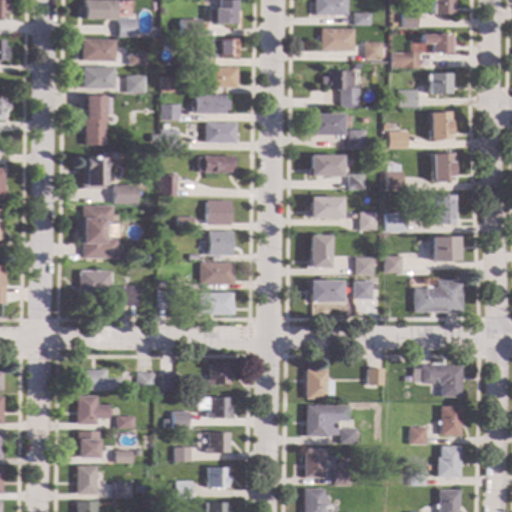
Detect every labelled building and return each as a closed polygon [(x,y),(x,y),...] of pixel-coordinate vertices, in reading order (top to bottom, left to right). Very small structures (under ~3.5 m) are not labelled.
[(108,15),(103,15),(103,21),(81,20),(81,0),(108,1),(108,15)] [(343,0),(344,16),(311,17),(311,0),(343,0)] [(450,0),(450,15),(429,15),(429,0),(450,0)] [(234,26),(205,25),(205,8),(215,8),(216,1),(235,2),(234,26)] [(366,14),(366,27),(349,26),(350,14),(366,14)] [(415,29),(399,29),(400,14),(415,14),(415,29)] [(133,39),(115,39),(115,20),(133,20),(133,39)] [(201,21),(201,36),(175,35),(175,20),(201,21)] [(350,52),(317,52),(317,30),(350,30),(350,52)] [(449,55),(428,55),(428,45),(418,45),(418,35),(449,36),(449,55)] [(234,59),(211,59),(211,56),(207,55),(207,40),(234,40),(234,59)] [(111,62),(78,61),(79,41),(112,41),(111,62)] [(379,61),(360,61),(360,43),(379,43),(379,61)] [(416,69),(386,68),(386,55),(400,55),(400,52),(416,53),(416,69)] [(142,67),(124,66),(124,55),(143,55),(142,67)] [(199,66),(182,66),(182,55),(199,55),(199,66)] [(110,90),(79,90),(80,68),(111,68),(110,90)] [(234,89),(203,89),(204,69),(234,69),(234,89)] [(350,89),(355,89),(355,106),(336,106),(336,91),(325,91),(325,85),(318,85),(318,78),(325,78),(325,73),(350,72),(350,89)] [(447,97),(424,97),(425,74),(447,75),(447,97)] [(140,94),(121,94),(122,77),(140,78),(140,94)] [(175,95),(156,94),(157,77),(175,77),(175,95)] [(414,108),(394,108),(394,91),(414,91),(414,108)] [(222,114),(190,114),(190,112),(187,112),(187,102),(190,102),(190,96),(222,96),(222,114)] [(100,99),(108,99),(108,116),(99,115),(99,120),(101,120),(101,146),(80,146),(81,97),(100,97),(100,99)] [(176,122),(157,122),(157,106),(176,106),(176,122)] [(449,140),(430,142),(430,140),(426,141),(425,113),(448,112),(449,140)] [(339,136),(306,136),(306,115),(339,115),(339,136)] [(232,145),(201,145),(201,124),(232,125),(232,145)] [(362,149),(344,149),(344,131),(362,131),(362,149)] [(175,150),(156,149),(156,132),(175,132),(175,150)] [(404,133),(404,150),(385,149),(385,133),(404,133)] [(452,182),(442,182),(442,184),(432,184),(432,183),(428,183),(427,155),(451,154),(452,182)] [(338,177),(306,178),(306,157),(337,156),(338,177)] [(232,174),(194,173),(195,158),(232,158),(232,174)] [(397,173),(399,173),(399,193),(381,192),(382,166),(397,166),(397,173)] [(102,187),(80,187),(80,171),(84,171),(84,167),(102,168),(102,187)] [(173,198),(156,197),(156,175),(173,175),(173,198)] [(361,192),(344,192),(344,175),(360,175),(361,192)] [(132,205),(108,205),(109,186),(132,186),(132,205)] [(453,225),(430,225),(429,196),(451,195),(453,225)] [(338,219),(305,219),(305,199),(338,199),(338,219)] [(228,215),(230,215),(230,224),(227,224),(227,226),(203,226),(203,202),(228,203),(228,215)] [(109,216),(113,216),(113,222),(108,222),(108,224),(101,224),(100,240),(113,240),(113,260),(77,259),(78,208),(109,208),(109,216)] [(372,232),(355,232),(355,214),(372,214),(372,232)] [(399,233),(379,233),(380,214),(399,215),(399,233)] [(190,231),(173,231),(173,218),(190,218),(190,231)] [(229,258),(204,258),(204,233),(229,233),(229,258)] [(326,270),(305,270),(305,236),(326,236),(326,270)] [(455,261),(428,262),(427,238),(454,237),(455,261)] [(163,251),(163,260),(154,260),(155,251),(163,251)] [(397,275),(379,275),(380,257),(397,257),(397,275)] [(369,276),(350,277),(350,259),(369,259),(369,276)] [(230,275),(231,275),(231,287),(196,286),(196,263),(230,264),(230,275)] [(107,294),(95,294),(95,304),(75,304),(75,272),(107,272),(107,294)] [(337,303),(305,303),(304,282),(337,282),(337,303)] [(458,313),(409,314),(409,289),(433,289),(433,282),(458,282),(458,313)] [(368,300),(350,301),(350,283),(368,283),(368,300)] [(136,307),(116,307),(116,288),(136,288),(136,307)] [(169,308),(153,307),(153,291),(170,292),(169,308)] [(229,305),(231,305),(231,317),(195,317),(196,293),(229,294),(229,305)] [(227,386),(203,385),(203,380),(206,380),(206,365),(227,365),(227,386)] [(457,399),(437,399),(437,386),(416,386),(416,384),(408,384),(408,369),(417,369),(417,367),(458,367),(457,399)] [(380,387),(363,387),(363,369),(379,369),(381,369),(380,387)] [(102,379),(118,379),(118,392),(73,392),(74,371),(102,372),(102,379)] [(323,382),(330,382),(330,399),(323,399),(323,400),(301,400),(302,371),(323,371),(323,382)] [(151,392),(133,392),(133,374),(150,374),(151,374),(151,392)] [(174,392),(158,392),(158,375),(174,376),(174,392)] [(375,401),(363,400),(363,393),(375,393),(375,401)] [(93,406),(105,406),(105,420),(94,420),(94,426),(73,426),(73,397),(93,397),(93,406)] [(226,419),(202,419),(202,414),(205,414),(205,397),(227,398),(226,419)] [(345,423),(334,423),(334,436),(325,436),(325,438),(302,438),(303,406),(345,407),(345,423)] [(457,437),(437,437),(437,407),(457,407),(457,437)] [(186,430),(168,429),(169,413),(186,413),(186,430)] [(130,430),(113,430),(113,417),(130,417),(130,430)] [(352,446),(335,445),(336,429),(352,430),(352,446)] [(422,446),(405,446),(405,429),(423,429),(422,446)] [(95,459),(73,459),(73,432),(95,433),(95,459)] [(226,454),(201,453),(201,448),(204,449),(204,433),(226,433),(226,454)] [(456,479),(433,479),(433,459),(436,459),(436,447),(457,448),(456,479)] [(188,463),(170,463),(171,448),(188,448),(188,463)] [(321,479),(300,479),(301,450),(322,451),(321,479)] [(128,466),(111,465),(111,451),(129,452),(128,466)] [(93,496),(72,496),(72,467),(93,468),(93,496)] [(226,489),(203,489),(203,469),(226,469),(226,489)] [(346,487),(329,487),(329,472),(346,472),(346,487)] [(422,487),(405,487),(406,473),(422,473),(422,487)] [(189,500),(172,500),(172,482),(190,483),(189,500)] [(128,499),(111,499),(111,485),(128,485),(128,499)] [(320,503),(322,503),(322,511),(300,511),(300,490),(321,490),(320,503)] [(456,511),(435,511),(435,491),(456,491),(456,511)] [(93,511),(72,511),(72,502),(93,503),(93,511)] [(223,511),(224,503),(200,503),(200,511),(223,511)]
